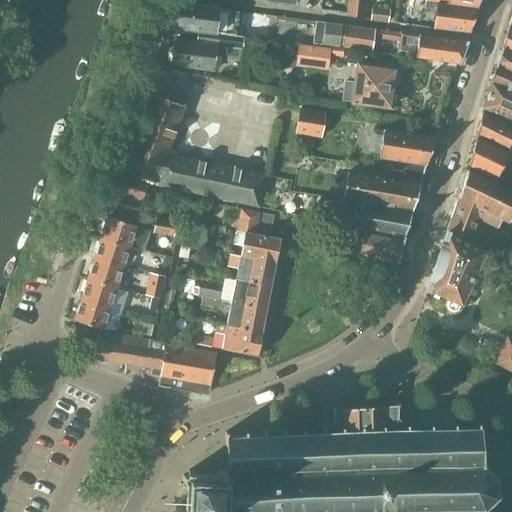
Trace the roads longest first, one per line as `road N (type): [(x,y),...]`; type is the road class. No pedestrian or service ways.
road 1 (residential): [(181,426),(140,398),(37,356),(170,0)]
road 2 (tertiary): [(374,340),(404,305),(487,41)]
road 3 (residential): [(487,41),(178,0)]
road 4 (tertiary): [(181,426),(285,390),(374,340)]
road 5 (residential): [(511,418),(416,374),(374,340)]
road 6 (unknown): [(139,83),(234,110),(237,149)]
